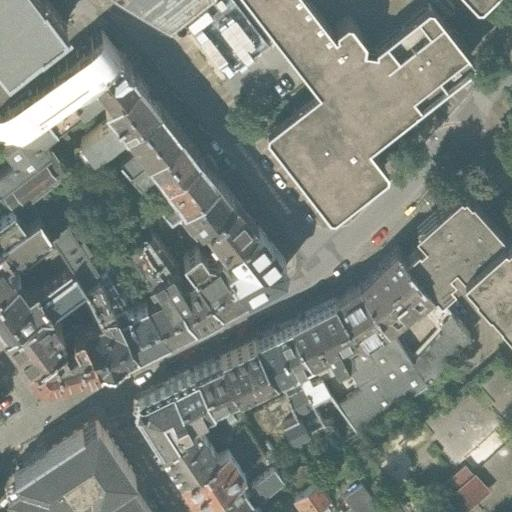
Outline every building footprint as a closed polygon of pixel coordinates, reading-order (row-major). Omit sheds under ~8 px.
[(0,0),(0,56),(7,65),(20,55),(25,62),(44,47),(39,41),(67,19),(51,0),(0,0)] [(248,0),(317,87),(369,44),(363,42),(364,34),(351,17),(347,16),(336,24),(336,31),(311,0),(139,0),(165,15),(170,15),(187,0),(248,0)] [(375,44),(369,44),(317,87),(266,126),(266,132),(328,210),(334,210),(354,193),(386,169),(387,164),(369,141),(426,96),(438,86),(476,57),(433,0),(427,1),(376,40),(375,44)] [(117,51),(100,30),(65,58),(41,76),(12,99),(0,108),(0,139),(2,142),(58,98),(117,51)] [(103,63),(45,110),(56,122),(100,88),(104,88),(111,96),(123,87),(136,75),(127,63),(118,52),(103,63)] [(92,152),(126,127),(143,114),(158,103),(148,90),(136,75),(123,87),(111,96),(104,101),(114,114),(80,137),(92,152)] [(119,156),(128,167),(164,139),(178,128),(173,122),(158,103),(143,114),(126,127),(136,141),(119,156)] [(41,135),(56,122),(45,110),(4,142),(13,155),(0,164),(0,183),(49,145),(41,135)] [(164,139),(128,167),(139,179),(150,170),(154,163),(165,178),(182,164),(197,152),(193,146),(178,128),(164,139)] [(49,145),(0,183),(0,187),(14,207),(16,210),(16,209),(27,200),(50,181),(67,169),(49,145)] [(170,210),(178,204),(200,187),(215,175),(207,164),(197,152),(182,164),(165,178),(176,191),(169,193),(158,200),(170,210)] [(192,215),(200,225),(219,210),(234,199),(225,187),(215,175),(200,187),(178,204),(189,217),(192,215)] [(420,236),(425,242),(448,269),(455,263),(499,314),(504,310),(511,318),(511,248),(484,217),(480,220),(471,209),(472,208),(459,193),(435,215),(437,218),(431,223),(432,225),(420,236)] [(225,252),(229,249),(243,238),(256,227),(251,221),(234,199),(219,210),(200,225),(190,233),(197,244),(210,233),(225,252)] [(27,200),(16,209),(25,221),(38,212),(27,200)] [(0,240),(25,221),(16,209),(16,210),(14,207),(0,216),(0,240)] [(25,221),(0,240),(0,288),(14,278),(4,264),(50,231),(38,212),(25,221)] [(66,219),(50,231),(72,263),(84,281),(97,272),(99,269),(86,250),(91,247),(82,234),(78,237),(66,219)] [(236,276),(247,293),(282,272),(284,262),(277,253),(256,227),(243,238),(229,249),(236,257),(228,263),(236,276)] [(150,230),(139,237),(194,323),(206,317),(220,308),(195,275),(186,280),(150,230)] [(139,237),(126,246),(159,297),(147,303),(168,336),(181,329),(194,323),(139,237)] [(413,249),(404,257),(432,291),(433,293),(443,284),(453,274),(448,269),(425,242),(418,249),(416,246),(413,249)] [(182,258),(195,275),(220,308),(228,304),(247,293),(236,276),(228,263),(225,259),(220,255),(216,259),(206,257),(198,247),(197,247),(182,258)] [(365,279),(360,284),(387,327),(394,323),(399,319),(432,291),(404,257),(397,249),(370,275),(365,279)] [(26,294),(14,278),(0,288),(0,327),(3,332),(38,307),(49,307),(60,299),(84,281),(72,263),(39,288),(37,286),(26,294)] [(147,303),(138,308),(109,263),(99,269),(97,272),(137,351),(149,346),(168,336),(147,303)] [(102,319),(81,327),(96,367),(110,363),(125,357),(137,351),(97,272),(84,281),(102,319)] [(334,301),(356,335),(362,344),(387,327),(360,284),(334,301)] [(66,307),(60,299),(49,307),(38,307),(3,332),(16,349),(28,365),(64,339),(57,330),(61,327),(53,316),(66,307)] [(334,301),(290,324),(311,359),(328,350),(336,365),(346,361),(353,354),(346,342),(356,335),(334,301)] [(452,316),(411,362),(426,385),(469,338),(452,316)] [(274,332),(293,369),(311,359),(290,324),(274,332)] [(64,339),(28,365),(38,380),(42,381),(46,382),(89,370),(96,367),(81,327),(80,326),(73,330),(72,333),(64,339)] [(411,362),(387,327),(362,344),(364,348),(353,354),(346,361),(362,388),(338,405),(358,432),(426,385),(411,362)] [(274,332),(256,339),(277,376),(293,369),(274,332)] [(256,339),(220,357),(237,392),(239,395),(277,376),(256,339)] [(220,357),(196,370),(212,404),(237,392),(220,357)] [(170,382),(188,417),(213,406),(212,404),(196,370),(170,382)] [(135,408),(160,448),(192,426),(188,417),(170,382),(144,395),(137,398),(135,408)] [(227,448),(250,434),(236,402),(218,414),(196,424),(217,454),(227,448)] [(288,437),(305,429),(296,409),(278,417),(288,437)] [(9,511),(60,511),(90,492),(95,500),(89,504),(94,511),(149,511),(127,478),(134,474),(96,418),(47,451),(44,446),(22,461),(22,464),(26,470),(17,476),(24,486),(11,495),(14,501),(7,510),(9,511)] [(160,448),(181,479),(217,454),(196,424),(192,426),(160,448)] [(181,479),(200,508),(236,479),(244,472),(227,448),(217,454),(181,479)] [(470,466),(447,488),(464,506),(487,484),(470,466)] [(314,470),(286,489),(300,510),(329,491),(314,470)] [(236,479),(200,508),(203,511),(239,511),(252,502),(236,479)] [(382,511),(359,479),(341,492),(355,511),(382,511)] [(239,511),(259,511),(252,502),(239,511)]
